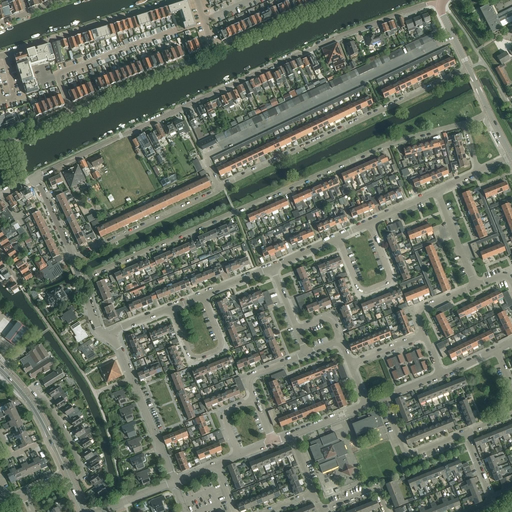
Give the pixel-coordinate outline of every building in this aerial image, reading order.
[(11,0),(7,2),(2,3),(2,5),(3,8),(9,6),(12,15),(14,14),(19,12),(16,1),(15,0),(11,0)] [(20,0),(15,0),(16,1),(19,12),(24,11),(23,10),(20,0)] [(287,0),(288,1),(292,10),(297,8),(294,0),(287,0)] [(188,1),(168,7),(171,14),(182,11),(186,23),(183,24),(185,29),(196,26),(188,1)] [(292,10),(288,1),(283,3),(283,4),(286,12),(292,10)] [(282,2),(277,4),(281,14),(286,12),(283,4),(283,3),(282,2)] [(488,5),(480,9),(488,25),(492,34),(503,28),(501,25),(511,19),(511,7),(505,11),(505,13),(497,17),(492,6),(489,7),(488,5)] [(9,6),(3,8),(5,18),(12,15),(9,6)] [(168,7),(163,9),(166,18),(171,16),(171,14),(168,7)] [(275,7),(270,9),(270,10),(274,18),(279,15),(275,7)] [(163,9),(158,10),(161,20),(166,18),(163,9)] [(158,10),(153,12),(156,21),(161,20),(158,10)] [(265,12),(261,14),(259,15),(263,23),(268,20),(274,18),(270,10),(268,11),(265,12)] [(153,12),(148,14),(151,23),(156,21),(153,12)] [(258,12),(253,14),(254,16),(258,25),(263,23),(259,15),(259,14),(258,12)] [(428,13),(420,17),(422,24),(423,25),(424,27),(427,26),(426,23),(430,21),(431,20),(428,13)] [(148,14),(142,16),(145,25),(146,27),(151,25),(151,23),(148,14)] [(142,16),(137,17),(140,28),(141,27),(140,26),(145,25),(142,16)] [(254,16),(248,19),(252,27),(258,25),(254,16)] [(137,17),(131,19),(134,29),(140,28),(137,17)] [(403,17),(398,19),(399,20),(402,28),(406,26),(403,17)] [(420,17),(413,19),(416,26),(419,25),(419,27),(423,25),(422,24),(420,17)] [(131,19),(126,21),(129,30),(133,29),(133,30),(134,29),(131,19)] [(248,19),(244,21),(247,30),(252,27),(248,19)] [(411,20),(405,22),(408,30),(409,32),(415,30),(414,27),(411,20)] [(126,21),(120,23),(123,32),(129,30),(126,21)] [(244,21),(239,23),(242,32),(247,30),(244,21)] [(394,21),(388,23),(390,29),(391,32),(390,33),(391,35),(394,34),(394,32),(397,31),(396,29),(394,21)] [(120,23),(114,24),(118,36),(124,34),(123,32),(120,23)] [(239,23),(234,25),(237,34),(242,32),(239,23)] [(387,24),(381,26),(384,33),(387,32),(389,37),(391,36),(391,35),(390,33),(391,32),(390,29),(389,29),(387,24)] [(113,25),(107,27),(111,38),(117,37),(113,25)] [(229,27),(229,28),(233,36),(237,34),(234,25),(229,28),(229,27)] [(107,27),(102,28),(105,38),(105,40),(111,38),(107,27)] [(102,28),(97,30),(100,39),(105,38),(102,28)] [(223,31),(220,32),(218,33),(221,41),(227,39),(233,36),(229,28),(227,29),(223,31)] [(97,30),(92,32),(95,41),(100,39),(97,30)] [(92,32),(86,33),(90,45),(96,43),(95,41),(92,32)] [(86,33),(81,35),(85,47),(90,45),(86,33)] [(374,34),(365,38),(369,47),(377,44),(378,47),(385,45),(382,36),(375,38),(374,34)] [(81,35),(76,37),(79,49),(85,47),(81,35)] [(76,37),(68,39),(72,52),(80,50),(79,49),(76,37)] [(66,39),(60,41),(63,48),(68,47),(66,39)] [(190,39),(184,42),(189,54),(195,52),(191,42),(190,39)] [(197,39),(191,42),(195,52),(201,50),(197,39)] [(60,41),(53,43),(58,64),(65,62),(60,41)] [(353,42),(346,45),(349,52),(348,52),(350,56),(357,53),(353,42)] [(337,43),(322,49),(328,65),(333,63),(336,71),(346,67),(343,60),(336,63),(336,62),(344,58),(337,43)] [(28,52),(15,56),(26,95),(39,91),(35,80),(33,80),(29,65),(48,59),(49,62),(55,60),(50,44),(27,51),(28,52)] [(180,46),(173,49),(178,59),(184,56),(180,46)] [(172,47),(167,49),(172,61),(178,59),(173,49),(172,47)] [(167,49),(161,51),(166,64),(172,61),(167,49)] [(159,52),(153,54),(158,67),(164,65),(159,52)] [(495,69),(505,87),(509,84),(506,77),(505,76),(505,75),(503,72),(502,70),(501,69),(501,68),(502,68),(505,66),(504,64),(511,60),(510,59),(506,52),(497,57),(498,58),(498,59),(501,63),(502,65),(502,66),(500,67),(500,66),(495,69)] [(153,54),(147,57),(152,69),(158,67),(153,54)] [(313,55),(308,57),(314,72),(322,68),(319,61),(316,62),(313,55)] [(147,57),(142,59),(147,71),(152,69),(147,57)] [(307,58),(302,60),(305,67),(309,77),(312,75),(308,66),(310,65),(307,58)] [(452,58),(446,60),(450,67),(455,65),(452,58)] [(300,59),(295,61),(298,68),(303,77),(305,76),(301,67),(303,66),(300,59)] [(446,60),(441,63),(444,70),(450,67),(446,60)] [(294,61),(289,63),(297,82),(300,80),(295,69),(297,68),(294,61)] [(140,62),(134,64),(138,74),(144,72),(140,62)] [(351,66),(347,67),(349,71),(356,68),(354,62),(350,64),(351,66)] [(441,63),(435,65),(439,73),(444,70),(441,63)] [(128,64),(122,67),(123,69),(128,79),(133,77),(129,67),(128,64)] [(134,64),(129,67),(133,77),(138,74),(134,64)] [(288,64),(283,66),(288,77),(293,75),(288,64)] [(435,65),(430,68),(433,75),(439,73),(435,65)] [(282,66),(277,69),(280,76),(281,76),(282,79),(283,82),(286,81),(285,78),(284,76),(286,75),(282,66)] [(430,68),(425,70),(428,78),(433,75),(430,68)] [(117,69),(112,71),(112,73),(116,83),(117,83),(122,81),(118,71),(117,69)] [(118,71),(122,81),(128,79),(123,69),(118,71)] [(425,70),(419,73),(423,80),(428,78),(425,70)] [(270,72),(265,75),(270,86),(271,89),(274,87),(271,80),(273,79),(270,72)] [(278,72),(273,74),(275,78),(276,81),(281,79),(278,72)] [(112,73),(106,75),(110,85),(116,83),(112,73)] [(419,73),(414,76),(417,83),(423,80),(419,73)] [(105,74),(100,76),(105,88),(111,86),(110,85),(106,75),(105,74)] [(264,75),(259,77),(259,78),(262,85),(264,89),(269,87),(264,75)] [(100,76),(94,78),(99,91),(105,88),(100,76)] [(414,76),(408,78),(412,85),(417,83),(414,76)] [(305,77),(303,78),(305,83),(306,85),(309,90),(311,89),(315,88),(315,87),(312,82),(311,83),(308,84),(307,82),(305,77)] [(254,79),(249,82),(252,89),(255,96),(258,95),(257,92),(259,91),(259,90),(258,87),(262,85),(259,78),(254,80),(254,79)] [(408,78),(403,81),(406,88),(412,85),(408,78)] [(396,81),(391,83),(392,86),(396,93),(401,91),(398,83),(396,81)] [(403,81),(398,83),(401,91),(406,88),(403,81)] [(248,82),(243,85),(247,94),(246,94),(248,99),(252,98),(249,93),(252,92),(248,82)] [(90,83),(85,85),(89,95),(95,93),(90,83)] [(85,85),(79,88),(84,98),(89,95),(85,85)] [(242,85),(237,88),(240,95),(242,100),(245,98),(244,95),(246,94),(245,92),(242,85)] [(392,86),(387,88),(390,96),(396,93),(392,86)] [(79,88),(74,90),(78,100),(84,98),(79,88)] [(381,91),(384,98),(390,96),(387,88),(381,91)] [(74,90),(69,93),(73,103),(78,100),(74,90)] [(236,90),(231,93),(234,99),(233,99),(234,102),(236,105),(236,104),(238,104),(235,98),(239,96),(236,90)] [(289,94),(291,99),(292,98),(297,96),(295,92),(294,91),(294,90),(289,93),(289,94)] [(229,93),(224,96),(230,107),(234,105),(232,100),(232,99),(229,93)] [(61,95),(55,97),(59,107),(65,105),(61,95)] [(224,96),(219,98),(224,110),(230,107),(224,96)] [(55,97),(50,99),(54,109),(59,107),(55,97)] [(369,97),(364,99),(367,107),(373,104),(369,97)] [(217,98),(210,101),(210,103),(213,108),(218,106),(219,107),(221,106),(217,98)] [(275,98),(269,101),(270,103),(272,107),(278,105),(276,100),(275,98)] [(44,99),(38,102),(42,114),(49,112),(45,101),(44,99)] [(50,99),(45,101),(49,112),(54,109),(50,99)] [(364,99),(358,102),(362,109),(367,107),(364,99)] [(38,102),(31,104),(36,116),(42,114),(38,102)] [(358,102),(353,104),(356,112),(362,109),(358,102)] [(207,105),(205,106),(211,119),(213,118),(212,115),(215,114),(214,111),(213,108),(210,103),(210,104),(209,103),(207,104),(207,105)] [(353,104),(347,107),(351,114),(356,112),(353,104)] [(199,108),(197,109),(202,119),(204,118),(203,116),(206,114),(203,106),(202,106),(199,107),(199,108)] [(347,107),(342,110),(345,117),(351,114),(347,107)] [(189,112),(187,113),(190,121),(189,121),(192,128),(196,126),(193,120),(196,118),(192,110),(192,111),(192,110),(189,111),(189,112)] [(342,110),(337,112),(340,119),(345,117),(342,110)] [(337,112),(331,115),(335,122),(340,119),(337,112)] [(2,115),(0,115),(0,130),(4,129),(5,130),(10,127),(10,126),(12,125),(14,124),(16,123),(17,122),(18,121),(17,118),(15,118),(14,118),(12,114),(6,117),(7,118),(5,119),(4,114),(2,115)] [(331,115),(326,117),(329,125),(335,122),(331,115)] [(326,117),(320,120),(324,127),(329,125),(326,117)] [(181,120),(174,123),(180,136),(179,134),(185,132),(186,134),(190,132),(185,121),(182,123),(181,120)] [(320,120),(315,123),(318,130),(324,127),(320,120)] [(173,122),(164,126),(168,135),(177,131),(173,122)] [(315,123),(309,125),(313,132),(318,130),(315,123)] [(156,130),(153,132),(155,135),(158,141),(166,137),(159,124),(154,127),(156,130)] [(309,125),(304,128),(307,135),(313,132),(309,125)] [(304,128),(298,130),(302,138),(307,135),(304,128)] [(298,130),(293,133),(297,140),(302,138),(298,130)] [(154,133),(148,136),(148,137),(156,152),(162,149),(161,147),(154,134),(154,133)] [(293,133),(288,135),(291,143),(297,140),(293,133)] [(139,138),(137,139),(147,158),(148,159),(156,155),(147,139),(144,134),(140,136),(139,136),(139,138)] [(447,138),(444,139),(446,145),(448,145),(454,143),(461,141),(461,139),(462,138),(461,134),(460,134),(456,135),(456,136),(452,137),(453,140),(448,142),(447,138)] [(288,135),(282,138),(286,145),(291,143),(288,135)] [(282,138),(277,141),(280,148),(286,145),(282,138)] [(136,139),(131,142),(135,149),(136,151),(135,151),(137,155),(141,153),(138,148),(140,146),(136,139)] [(211,140),(204,143),(206,149),(213,145),(211,140)] [(438,140),(433,142),(434,148),(436,155),(438,154),(437,151),(442,150),(443,153),(446,152),(443,141),(439,142),(438,140)] [(277,141),(271,143),(275,150),(280,148),(277,141)] [(461,141),(454,143),(455,149),(463,147),(461,141)] [(271,143),(266,146),(269,153),(275,150),(271,143)] [(427,143),(421,145),(423,151),(424,158),(427,157),(426,154),(429,153),(428,150),(427,143)] [(266,146),(260,148),(264,156),(269,153),(266,146)] [(456,153),(454,153),(455,156),(457,155),(464,154),(463,147),(455,149),(456,153)] [(260,148),(255,151),(258,158),(264,156),(260,148)] [(409,148),(403,149),(405,156),(406,159),(410,158),(411,161),(413,161),(412,157),(411,154),(409,148)] [(255,151),(250,154),(253,161),(258,158),(255,151)] [(250,154),(244,156),(248,163),(253,161),(250,154)] [(90,161),(87,162),(92,174),(95,180),(101,177),(97,171),(95,167),(104,163),(102,159),(100,155),(90,160),(90,161)] [(385,155),(380,158),(383,166),(385,170),(387,169),(386,167),(385,163),(388,162),(385,155)] [(244,156),(239,159),(242,166),(248,163),(244,156)] [(380,158),(374,160),(377,167),(378,169),(380,174),(382,174),(380,167),(383,166),(380,158)] [(239,159),(233,161),(237,169),(242,166),(239,159)] [(84,160),(79,163),(86,177),(88,176),(85,170),(84,170),(84,169),(88,167),(84,160)] [(374,160),(369,163),(372,169),(373,171),(372,171),(374,175),(377,174),(375,171),(374,168),(377,167),(374,160)] [(453,163),(450,164),(451,164),(452,170),(455,169),(454,166),(456,166),(456,165),(459,165),(460,168),(468,166),(466,160),(459,162),(453,163)] [(223,166),(222,166),(226,174),(231,171),(228,164),(227,161),(224,162),(226,165),(223,166)] [(228,164),(231,171),(237,169),(233,161),(228,164)] [(220,167),(217,169),(220,176),(226,174),(222,166),(223,166),(221,163),(219,164),(220,167)] [(369,163),(363,165),(366,172),(367,174),(369,177),(371,176),(369,173),(372,171),(373,171),(372,169),(369,163)] [(434,170),(435,172),(437,179),(443,177),(440,170),(439,167),(438,164),(436,165),(437,168),(437,169),(434,170)] [(363,165),(358,167),(361,174),(364,181),(366,180),(364,175),(367,174),(366,172),(363,165)] [(78,166),(71,170),(78,184),(85,181),(84,178),(78,166)] [(432,170),(428,172),(429,174),(432,181),(437,179),(435,172),(434,170),(432,166),(431,167),(430,167),(432,170)] [(354,169),(352,170),(355,176),(356,179),(359,185),(361,184),(358,178),(359,178),(358,175),(361,174),(358,167),(357,168),(357,167),(354,168),(354,169)] [(423,173),(422,174),(424,177),(426,183),(432,181),(429,174),(428,172),(427,168),(425,169),(426,172),(423,173)] [(440,170),(443,177),(449,174),(446,168),(440,170)] [(71,170),(64,173),(67,181),(69,186),(71,188),(78,184),(71,170)] [(352,170),(347,172),(350,179),(350,181),(352,184),(354,184),(353,181),(352,178),(355,176),(352,170)] [(421,178),(418,179),(421,186),(426,183),(424,177),(422,174),(423,173),(421,171),(419,172),(421,178)] [(347,172),(341,175),(344,181),(345,184),(343,186),(344,188),(346,194),(349,193),(347,187),(349,186),(347,182),(350,181),(350,179),(347,172)] [(176,174),(168,178),(171,184),(176,181),(176,182),(179,180),(176,174)] [(60,175),(54,177),(58,185),(63,182),(60,175)] [(124,215),(96,228),(99,235),(100,235),(101,237),(132,223),(168,206),(211,186),(210,184),(211,183),(208,176),(164,197),(124,216),(124,215)] [(54,177),(49,180),(52,187),(58,185),(54,177)] [(333,180),(330,181),(333,187),(334,189),(337,195),(339,194),(337,189),(337,188),(340,187),(339,185),(337,181),(338,181),(338,180),(337,177),(336,177),(333,179),(333,180)] [(162,181),(161,182),(164,188),(171,184),(168,178),(167,179),(166,178),(165,178),(164,178),(163,179),(162,180),(162,181)] [(418,179),(412,181),(415,188),(421,186),(418,179)] [(330,181),(325,183),(328,190),(328,191),(333,200),(335,199),(331,191),(334,189),(333,187),(330,181)] [(505,182),(500,185),(503,192),(508,190),(505,182)] [(325,183),(319,186),(322,192),(325,198),(327,197),(325,193),(328,191),(328,190),(325,183)] [(386,192),(382,194),(383,196),(386,203),(391,200),(389,194),(385,184),(383,185),(385,188),(386,192)] [(394,185),(392,185),(393,189),(394,192),(397,198),(403,196),(400,189),(399,186),(395,188),(394,185)] [(500,185),(494,187),(497,194),(503,192),(500,185)] [(319,186),(314,188),(317,195),(318,197),(320,196),(319,194),(322,192),(319,186)] [(28,187),(19,191),(22,195),(22,196),(23,196),(24,195),(25,197),(31,194),(28,187)] [(379,195),(374,197),(377,205),(380,204),(380,205),(386,203),(383,196),(382,194),(382,193),(381,190),(380,187),(377,188),(379,195)] [(494,187),(489,189),(492,197),(497,194),(494,187)] [(314,188),(308,190),(311,197),(314,203),(317,202),(315,198),(318,197),(317,195),(314,188)] [(489,189),(483,191),(486,199),(487,201),(492,198),(492,197),(489,189)] [(308,190),(303,193),(306,199),(311,197),(308,190)] [(18,191),(13,194),(17,202),(21,200),(21,201),(23,201),(24,203),(25,202),(25,203),(27,202),(25,197),(24,195),(23,196),(22,196),(21,196),(18,191)] [(389,194),(391,200),(397,198),(394,192),(389,194)] [(469,192),(462,195),(464,200),(472,197),(469,192)] [(63,193),(57,197),(59,202),(66,199),(63,193)] [(303,193),(297,195),(300,202),(301,202),(302,205),(304,209),(306,208),(303,201),(306,199),(303,193)] [(11,195),(6,198),(12,208),(17,205),(11,195)] [(297,195),(292,198),(295,204),(296,208),(302,205),(301,202),(300,202),(297,195)] [(361,206),(364,213),(369,211),(366,204),(367,204),(366,201),(364,196),(361,197),(364,205),(361,206)] [(369,200),(366,201),(367,204),(366,204),(369,211),(375,208),(374,206),(377,205),(374,197),(371,198),(370,196),(367,197),(369,200)] [(472,197),(464,200),(466,206),(474,203),(472,197)] [(66,199),(59,202),(62,208),(69,204),(66,199)] [(286,199),(280,201),(283,208),(289,205),(286,199)] [(356,209),(355,209),(358,215),(364,213),(361,206),(359,200),(356,201),(359,207),(356,209)] [(2,201),(0,202),(0,208),(2,213),(7,220),(8,220),(12,227),(13,226),(17,224),(9,211),(8,211),(7,209),(2,201)] [(280,201),(275,204),(278,210),(283,208),(280,201)] [(352,207),(348,208),(350,211),(352,217),(358,215),(355,209),(356,209),(353,203),(351,203),(352,207)] [(474,203),(466,206),(469,211),(476,208),(474,203)] [(69,204),(62,208),(64,213),(71,210),(69,204)] [(275,204),(269,206),(272,213),(278,210),(275,204)] [(509,204),(501,207),(504,212),(511,209),(509,204)] [(269,206),(264,209),(267,215),(272,213),(269,206)] [(339,216),(339,217),(342,223),(347,221),(345,214),(342,208),(340,209),(342,215),(339,216)] [(476,208),(469,211),(471,217),(478,214),(476,208)] [(264,209),(258,211),(261,218),(262,220),(264,224),(266,223),(265,219),(264,219),(263,217),(267,215),(264,209)] [(71,210),(64,213),(67,219),(74,215),(71,210)] [(312,213),(309,214),(311,220),(314,219),(312,214),(318,212),(317,210),(311,212),(312,213)] [(39,211),(32,215),(35,220),(42,217),(39,211)] [(258,211),(253,214),(256,220),(261,218),(258,211)] [(337,217),(333,219),(336,226),(342,223),(339,217),(339,216),(338,214),(337,211),(334,212),(336,215),(337,217)] [(95,213),(86,217),(89,223),(98,218),(95,213)] [(74,215),(67,219),(70,224),(76,221),(77,220),(76,218),(77,217),(76,214),(74,215)] [(253,214),(247,216),(250,223),(256,220),(253,214)] [(478,214),(471,217),(473,222),(480,220),(478,214)] [(322,221),(321,221),(325,230),(330,228),(328,221),(326,215),(323,216),(325,219),(324,219),(322,221)] [(35,220),(34,221),(35,224),(37,223),(38,226),(45,222),(42,217),(35,220)] [(319,221),(315,223),(316,226),(319,232),(325,230),(321,221),(322,221),(320,217),(318,218),(319,221)] [(328,221),(330,228),(336,226),(333,219),(328,221)] [(480,220),(473,222),(475,228),(483,225),(485,224),(484,221),(482,222),(480,220)] [(76,221),(70,224),(72,230),(79,226),(76,221)] [(45,222),(38,226),(40,231),(47,228),(46,225),(46,224),(46,223),(45,222)] [(231,223),(226,225),(229,233),(229,234),(235,231),(239,230),(236,224),(232,225),(231,223)] [(306,232),(309,238),(314,236),(312,229),(309,223),(307,224),(308,227),(309,230),(306,232)] [(429,224),(424,226),(427,234),(433,231),(432,231),(431,228),(430,224),(429,224)] [(226,225),(220,228),(223,235),(224,237),(230,235),(229,234),(229,233),(226,225)] [(483,225),(475,228),(477,234),(485,231),(483,225)] [(1,230),(0,230),(0,237),(4,235),(6,234),(8,234),(11,232),(16,229),(13,226),(12,227),(11,227),(9,228),(6,230),(4,227),(1,229),(1,230)] [(79,226),(72,230),(75,235),(82,232),(79,226)] [(300,234),(303,240),(309,238),(306,232),(303,226),(301,226),(302,228),(303,233),(300,234)] [(424,226),(418,228),(421,236),(423,239),(425,238),(424,235),(427,234),(424,226)] [(20,227),(16,230),(20,235),(25,232),(22,227),(20,227)] [(47,228),(40,231),(43,237),(50,233),(47,228)] [(220,228),(214,230),(218,238),(218,239),(224,237),(223,235),(220,228)] [(418,228),(413,231),(416,238),(421,236),(418,228)] [(214,230),(209,233),(212,240),(218,238),(214,230)] [(294,233),(295,236),(297,243),(303,240),(300,234),(299,231),(297,232),(294,233)] [(413,231),(407,233),(410,240),(416,238),(413,231)] [(485,231),(477,234),(480,239),(487,236),(485,231)] [(6,237),(0,240),(0,243),(2,246),(9,242),(7,239),(9,237),(12,234),(11,232),(8,234),(5,236),(6,237)] [(82,232),(75,235),(77,241),(84,237),(82,232)] [(390,234),(385,236),(386,240),(387,240),(388,242),(395,239),(399,238),(398,237),(402,236),(406,234),(405,232),(396,236),(395,233),(390,235),(390,234)] [(44,239),(40,241),(41,244),(45,242),(52,239),(50,233),(43,237),(44,239)] [(209,233),(203,235),(207,242),(212,240),(209,233)] [(198,239),(195,240),(196,242),(199,247),(202,246),(202,248),(205,247),(204,244),(207,242),(203,235),(198,238),(198,239)] [(87,243),(85,240),(88,239),(87,236),(84,237),(77,241),(80,246),(87,243)] [(295,236),(289,238),(292,245),(297,243),(295,236)] [(10,243),(3,247),(6,252),(13,248),(11,245),(13,244),(12,243),(16,240),(15,238),(9,242),(10,243)] [(273,246),(275,253),(281,251),(278,244),(279,244),(278,241),(276,238),(273,239),(275,243),(276,245),(273,246)] [(52,239),(45,242),(48,248),(55,244),(52,239)] [(395,239),(388,242),(390,248),(397,245),(395,239)] [(267,249),(270,255),(275,253),(273,246),(270,240),(268,241),(270,244),(269,244),(271,247),(267,249)] [(193,241),(187,244),(190,251),(192,253),(197,251),(196,249),(199,248),(199,247),(196,242),(193,243),(193,241)] [(279,244),(278,244),(281,251),(287,248),(284,242),(279,244)] [(265,250),(261,251),(264,258),(270,255),(267,249),(265,243),(263,243),(265,250)] [(13,249),(7,253),(10,258),(17,254),(23,250),(19,244),(13,247),(13,249)] [(55,244),(48,248),(50,253),(57,250),(55,244)] [(187,244),(182,246),(185,254),(190,251),(187,244)] [(390,248),(389,248),(391,251),(392,250),(393,253),(399,250),(401,249),(399,244),(397,245),(390,248)] [(502,244),(497,246),(500,253),(505,251),(502,244)] [(433,245),(425,248),(428,254),(435,251),(433,245)] [(182,246),(176,249),(179,256),(182,255),(183,256),(185,255),(185,254),(182,246)] [(497,246),(491,248),(494,256),(500,253),(497,246)] [(491,248),(485,250),(488,258),(494,256),(491,248)] [(176,249),(170,251),(174,259),(174,258),(179,256),(176,249)] [(17,254),(11,259),(14,264),(21,259),(19,256),(20,256),(19,254),(24,252),(23,250),(17,254)] [(57,250),(50,253),(53,259),(54,258),(52,260),(55,265),(57,264),(62,261),(60,255),(57,250)] [(399,250),(393,253),(395,259),(402,256),(399,250)] [(485,250),(480,253),(481,256),(483,260),(488,258),(485,250)] [(170,251),(165,254),(168,261),(171,260),(172,262),(175,260),(174,258),(174,259),(170,251)] [(435,251),(428,254),(430,260),(437,257),(435,251)] [(165,254),(159,256),(163,263),(168,261),(165,254)] [(154,260),(152,261),(154,267),(157,266),(160,265),(162,264),(163,263),(159,256),(154,259),(154,260)] [(402,256),(395,259),(397,264),(405,261),(404,258),(403,259),(402,256)] [(247,257),(241,260),(244,267),(250,265),(247,257)] [(340,257),(335,260),(338,269),(340,268),(340,266),(343,264),(340,257)] [(437,257),(430,260),(432,265),(439,262),(437,257)] [(41,258),(35,262),(37,265),(40,271),(47,267),(47,266),(47,265),(47,264),(46,265),(41,258)] [(234,259),(229,261),(230,264),(233,271),(239,269),(236,262),(234,259)] [(22,260),(15,264),(18,269),(25,265),(22,260)] [(46,271),(42,274),(46,281),(50,278),(51,280),(55,278),(63,273),(60,267),(59,267),(58,266),(57,266),(56,266),(55,267),(54,266),(55,265),(52,260),(49,262),(47,263),(49,267),(45,269),(45,270),(46,271)] [(148,260),(142,262),(145,269),(146,272),(152,269),(153,272),(156,271),(154,267),(152,261),(149,262),(148,260)] [(241,260),(236,262),(239,269),(244,267),(241,260)] [(335,260),(329,262),(332,269),(332,271),(338,269),(335,260)] [(405,261),(397,264),(399,270),(406,267),(408,266),(409,266),(408,264),(407,263),(406,264),(405,261)] [(142,262),(136,265),(140,272),(141,275),(144,274),(143,271),(145,269),(142,262)] [(329,262),(324,264),(326,271),(327,273),(332,271),(332,269),(329,262)] [(439,262),(432,265),(434,271),(442,268),(439,262)] [(216,265),(211,267),(212,270),(215,277),(216,277),(216,278),(218,277),(218,276),(221,275),(220,273),(223,272),(221,266),(219,263),(215,264),(216,265)] [(25,266),(19,270),(22,275),(29,271),(27,268),(29,267),(27,264),(25,265),(25,266)] [(221,266),(223,272),(226,271),(227,274),(233,271),(230,264),(224,266),(224,265),(221,266)] [(324,264),(318,266),(322,278),(325,277),(324,274),(327,273),(326,271),(324,264)] [(136,265),(131,267),(134,274),(140,272),(136,265)] [(406,267),(399,270),(401,275),(408,273),(410,272),(408,266),(406,267)] [(131,267),(125,270),(129,277),(130,279),(133,278),(132,276),(134,274),(131,267)] [(303,267),(297,270),(299,276),(306,273),(303,267)] [(442,268),(434,271),(436,276),(444,273),(442,268)] [(122,271),(120,272),(123,279),(124,281),(125,283),(127,282),(127,281),(126,278),(129,277),(125,270),(125,269),(124,269),(122,270),(122,271)] [(212,270),(207,272),(210,279),(215,277),(212,270)] [(7,271),(2,274),(6,279),(10,276),(11,276),(7,271)] [(30,272),(23,276),(26,281),(33,277),(30,272)] [(120,272),(114,274),(117,282),(118,284),(124,281),(123,279),(120,272)] [(207,272),(201,274),(204,281),(210,279),(207,272)] [(306,273),(299,276),(301,281),(308,279),(306,273)] [(408,273),(401,275),(404,281),(410,278),(408,273)] [(444,273),(436,276),(439,282),(446,279),(444,273)] [(195,274),(186,278),(187,280),(189,286),(192,285),(193,286),(198,284),(195,276),(195,274)] [(195,276),(198,284),(204,281),(201,274),(195,276)] [(184,281),(178,283),(181,291),(187,288),(186,287),(189,286),(187,280),(186,278),(186,277),(183,278),(184,281)] [(9,279),(6,280),(7,282),(10,281),(12,284),(9,286),(13,292),(18,288),(15,283),(12,278),(9,280),(9,279)] [(308,279),(301,281),(303,287),(310,284),(313,283),(312,280),(309,281),(308,279)] [(335,282),(334,283),(336,288),(339,287),(346,285),(344,279),(335,282)] [(446,279),(439,282),(441,287),(448,284),(446,279)] [(105,280),(97,283),(98,287),(99,287),(100,289),(107,286),(108,287),(111,286),(110,283),(110,282),(106,284),(105,280)] [(178,281),(172,284),(173,285),(176,293),(181,291),(178,283),(178,281)] [(310,284),(303,287),(306,292),(312,290),(310,284)] [(448,284),(441,287),(443,293),(450,290),(448,284)] [(173,285),(167,288),(170,295),(176,293),(173,285)] [(336,288),(335,288),(336,290),(337,291),(338,294),(341,293),(348,290),(348,289),(349,289),(348,286),(347,287),(346,285),(339,287),(336,288)] [(107,286),(100,289),(101,291),(100,291),(102,296),(110,292),(108,287),(107,286)] [(426,286),(421,288),(424,295),(429,293),(426,286)] [(50,298),(47,300),(52,307),(55,305),(56,306),(65,300),(66,303),(72,299),(70,297),(68,294),(65,296),(63,293),(61,288),(49,296),(50,298)] [(167,288),(161,290),(164,297),(170,295),(167,288)] [(421,288),(415,290),(418,298),(424,295),(421,288)] [(400,289),(394,292),(397,298),(399,302),(401,301),(400,300),(404,299),(403,296),(400,289)] [(156,292),(153,294),(155,299),(158,298),(159,300),(164,297),(161,290),(156,292)] [(348,290),(341,293),(344,298),(350,296),(348,290)] [(415,290),(410,292),(413,300),(418,298),(415,290)] [(261,291),(255,293),(258,300),(264,298),(263,295),(262,293),(261,291)] [(500,291),(494,293),(498,301),(504,298),(500,291)] [(110,292),(102,296),(104,302),(110,299),(112,298),(110,292)] [(394,292),(389,294),(391,300),(397,298),(394,292)] [(410,292),(404,295),(407,302),(413,300),(410,292)] [(255,293),(250,296),(253,302),(253,305),(254,305),(259,303),(258,300),(255,293)] [(494,293),(489,296),(493,303),(498,301),(494,293)] [(151,296),(145,298),(148,306),(151,304),(151,305),(153,304),(154,304),(153,303),(154,303),(153,300),(155,299),(153,294),(150,295),(151,296)] [(389,294),(383,296),(386,303),(387,305),(392,302),(391,300),(389,294)] [(219,301),(216,303),(218,307),(219,307),(220,309),(226,306),(226,307),(230,305),(234,304),(234,303),(238,302),(237,300),(235,296),(235,295),(232,297),(234,301),(233,301),(230,302),(228,302),(227,298),(221,300),(221,302),(220,302),(219,301)] [(380,297),(378,298),(380,305),(381,306),(381,307),(387,305),(386,303),(383,296),(383,295),(380,296),(380,297)] [(250,296),(244,298),(248,307),(253,305),(253,302),(250,296)] [(344,298),(342,299),(343,301),(345,301),(346,304),(353,301),(350,296),(344,298)] [(489,296),(484,299),(487,306),(493,303),(489,296)] [(128,297),(125,298),(128,305),(128,306),(131,312),(137,310),(134,303),(133,300),(129,302),(128,297)] [(141,297),(139,298),(139,300),(142,308),(148,306),(145,298),(142,299),(141,297)] [(244,298),(239,300),(242,309),(248,307),(244,298)] [(329,298),(323,300),(325,307),(331,304),(329,298)] [(375,300),(372,301),(375,307),(376,310),(377,309),(378,308),(378,307),(381,306),(380,305),(378,298),(377,298),(374,299),(375,300)] [(110,299),(104,302),(106,308),(105,308),(106,313),(107,312),(108,314),(115,311),(112,303),(115,302),(114,300),(111,301),(110,299)] [(484,299),(478,301),(482,309),(487,306),(484,299)] [(134,303),(137,310),(142,308),(139,300),(134,303)] [(323,300),(317,302),(320,309),(321,310),(325,308),(325,307),(323,300)] [(372,301),(366,303),(369,309),(375,307),(372,301)] [(478,301),(473,304),(477,311),(482,309),(478,301)] [(317,302),(312,304),(314,311),(320,309),(317,302)] [(366,303),(361,305),(363,312),(369,309),(366,303)] [(312,304),(306,307),(307,309),(309,313),(314,311),(312,304)] [(473,304),(468,307),(471,314),(477,311),(473,304)] [(64,317),(61,318),(64,322),(66,321),(69,324),(78,319),(73,312),(75,310),(74,308),(72,305),(67,309),(69,311),(63,315),(64,317)] [(346,305),(340,308),(342,314),(349,311),(346,305)] [(226,306),(220,309),(222,315),(228,312),(226,307),(226,306)] [(115,311),(108,314),(109,316),(108,317),(109,320),(109,321),(113,319),(114,320),(113,320),(119,318),(119,317),(118,316),(120,312),(127,310),(125,307),(115,311)] [(468,307),(462,309),(466,316),(471,314),(468,307)] [(462,309),(457,312),(460,319),(466,316),(462,309)] [(228,312),(222,315),(224,320),(231,318),(233,316),(231,311),(228,312)] [(349,311),(342,314),(344,319),(351,317),(349,311)] [(396,314),(392,315),(393,318),(397,316),(399,319),(406,316),(403,311),(396,314)] [(264,312),(255,316),(256,318),(258,317),(260,320),(266,318),(264,312)] [(504,312),(497,315),(500,321),(507,317),(505,312),(504,312)] [(439,315),(436,317),(438,322),(445,319),(443,313),(442,313),(439,315)] [(224,321),(223,321),(224,324),(225,324),(226,326),(235,322),(239,321),(238,319),(237,318),(234,319),(233,316),(231,318),(224,320),(224,321)] [(406,316),(399,319),(401,325),(408,322),(406,316)] [(351,317),(344,319),(346,325),(353,322),(351,317)] [(507,317),(500,321),(503,326),(510,322),(507,317)] [(266,318),(260,320),(262,326),(269,323),(266,318)] [(445,319),(438,322),(441,328),(448,324),(445,319)] [(16,324),(5,338),(13,344),(15,346),(28,329),(18,322),(16,324)] [(235,322),(226,326),(228,331),(235,329),(235,328),(240,326),(240,325),(238,324),(236,325),(235,322)] [(353,322),(346,325),(349,331),(355,328),(360,326),(359,324),(354,325),(353,322)] [(408,322),(401,325),(403,330),(410,327),(408,322)] [(511,326),(510,322),(503,326),(505,331),(511,327),(511,326)] [(79,323),(71,328),(77,336),(75,337),(79,343),(79,342),(81,345),(83,344),(81,341),(88,337),(84,331),(84,332),(80,326),(81,326),(79,323)] [(262,326),(260,327),(262,332),(264,332),(271,329),(271,328),(272,328),(270,325),(269,323),(262,326)] [(448,324),(441,328),(444,333),(451,329),(448,324)] [(172,325),(166,327),(169,334),(170,337),(172,336),(172,335),(175,333),(174,332),(172,325)] [(166,327),(160,329),(163,336),(169,334),(166,327)] [(387,327),(382,329),(383,332),(385,339),(391,336),(388,330),(387,327)] [(403,330),(400,332),(401,334),(402,334),(404,333),(405,336),(414,333),(413,332),(412,329),(411,329),(410,327),(403,330)] [(160,329),(155,332),(157,338),(158,338),(158,340),(159,341),(164,339),(163,336),(160,329)] [(235,329),(228,331),(231,337),(237,334),(235,329)] [(271,329),(264,332),(266,337),(273,334),(271,329)] [(451,329),(444,333),(446,338),(454,335),(451,329)] [(130,335),(126,337),(128,340),(128,341),(129,340),(130,343),(137,340),(139,339),(148,336),(146,330),(143,331),(144,333),(144,334),(136,338),(134,335),(131,336),(131,335),(130,335)] [(491,331),(485,334),(489,341),(494,338),(491,331)] [(155,332),(149,334),(152,341),(153,342),(158,340),(158,338),(157,338),(155,332)] [(383,332),(377,334),(380,341),(385,339),(383,332)] [(237,334),(231,337),(233,343),(239,340),(237,334)] [(266,337),(263,338),(264,341),(267,340),(268,343),(275,340),(273,334),(266,337)] [(360,338),(359,339),(363,348),(369,345),(365,336),(365,334),(362,335),(363,337),(360,338)] [(365,336),(369,345),(374,343),(371,336),(372,336),(371,334),(365,336)] [(372,336),(371,336),(374,343),(380,341),(377,334),(372,336)] [(485,334),(480,336),(483,343),(489,341),(485,334)] [(480,336),(475,339),(478,346),(483,343),(480,336)] [(355,343),(358,350),(363,348),(359,339),(360,338),(359,337),(357,338),(358,342),(355,343)] [(239,340),(233,343),(235,348),(247,344),(246,342),(245,341),(243,342),(242,339),(239,340)] [(475,339),(469,342),(473,349),(478,346),(475,339)] [(82,345),(78,348),(80,352),(82,351),(84,354),(85,354),(89,360),(96,356),(90,346),(93,344),(91,340),(82,345)] [(137,340),(130,343),(132,348),(139,346),(137,340)] [(275,340),(268,343),(271,348),(277,346),(275,340)] [(352,342),(348,344),(349,345),(352,352),(358,350),(355,343),(353,340),(351,341),(352,342)] [(469,342),(464,344),(467,351),(473,349),(469,342)] [(26,357),(20,360),(24,366),(23,367),(24,369),(24,370),(26,374),(28,373),(32,379),(42,373),(42,374),(45,372),(45,373),(50,370),(49,369),(54,366),(52,363),(53,362),(50,358),(49,359),(47,358),(49,356),(41,344),(39,346),(39,345),(34,348),(35,349),(33,351),(33,350),(29,353),(30,355),(26,357)] [(464,344),(459,347),(462,354),(467,351),(464,344)] [(139,346),(132,348),(134,354),(143,350),(142,348),(140,349),(139,346)] [(175,346),(166,350),(168,356),(177,352),(175,346)] [(277,346),(271,348),(273,354),(280,351),(277,346)] [(451,351),(448,352),(451,359),(457,357),(453,350),(452,347),(450,349),(451,351)] [(459,347),(453,350),(457,357),(462,354),(459,347)] [(416,351),(413,352),(417,362),(419,361),(418,359),(419,359),(423,357),(420,349),(416,351)] [(143,350),(134,354),(137,360),(146,356),(144,350),(143,350)] [(273,354),(268,356),(269,358),(274,356),(275,359),(282,357),(280,351),(273,354)] [(177,352),(168,356),(170,361),(179,357),(177,352)] [(409,353),(406,355),(409,363),(413,362),(413,361),(414,361),(414,363),(417,362),(413,352),(409,354),(409,353)] [(252,353),(246,356),(247,358),(249,365),(255,363),(252,356),(253,356),(252,353)] [(253,356),(252,356),(255,363),(261,361),(258,354),(253,356)] [(397,356),(394,358),(398,367),(400,366),(400,365),(401,364),(404,363),(401,355),(397,356)] [(179,357),(170,361),(172,367),(173,366),(175,366),(181,363),(179,357)] [(231,357),(226,359),(228,366),(228,365),(229,366),(231,365),(234,363),(231,357)] [(247,358),(241,361),(244,367),(249,365),(247,358)] [(391,359),(387,360),(390,368),(394,367),(395,366),(396,368),(398,367),(394,358),(391,359)] [(226,359),(220,361),(223,368),(228,366),(226,359)] [(115,361),(100,368),(107,383),(110,382),(122,376),(115,361)] [(220,361),(214,363),(217,370),(223,368),(220,361)] [(241,361),(235,363),(238,370),(239,369),(244,367),(241,361)] [(419,361),(417,362),(421,372),(424,371),(428,369),(424,361),(421,363),(420,363),(419,361)] [(159,362),(153,364),(157,374),(162,372),(159,363),(159,362)] [(335,362),(329,364),(332,371),(335,379),(336,383),(339,382),(334,370),(337,369),(336,366),(335,362)] [(414,365),(410,367),(414,375),(417,373),(421,372),(417,362),(414,363),(415,365),(414,365)] [(181,363),(175,366),(177,371),(184,369),(181,363)] [(214,363),(209,365),(212,372),(217,370),(214,363)] [(152,369),(149,370),(151,376),(157,374),(153,364),(150,365),(151,366),(152,369)] [(329,364),(323,367),(326,373),(329,380),(332,379),(329,372),(332,371),(329,364)] [(209,365),(203,368),(206,374),(208,379),(210,378),(209,373),(212,372),(209,365)] [(400,366),(398,367),(402,377),(405,376),(409,375),(406,366),(402,368),(401,368),(400,366)] [(147,367),(142,369),(143,371),(143,372),(146,379),(151,376),(149,370),(147,367)] [(323,367),(318,369),(321,376),(322,379),(324,384),(326,383),(323,375),(326,373),(323,367)] [(395,371),(392,372),(395,380),(399,379),(402,377),(398,367),(396,368),(397,370),(395,371)] [(203,368),(198,370),(202,380),(202,381),(205,380),(203,376),(206,374),(203,368)] [(60,369),(42,380),(45,385),(44,385),(46,388),(64,376),(60,369)] [(318,369),(312,371),(315,378),(316,381),(322,379),(321,376),(318,369)] [(192,372),(196,382),(202,380),(198,370),(192,372)] [(138,374),(137,374),(140,381),(146,379),(143,372),(143,371),(140,372),(141,373),(138,374)] [(312,371),(307,373),(309,380),(310,380),(311,385),(312,385),(314,384),(312,379),(315,378),(312,371)] [(178,373),(171,376),(173,381),(180,379),(180,378),(181,378),(179,372),(178,373)] [(307,373),(301,375),(304,382),(309,380),(307,373)] [(301,375),(296,378),(298,385),(300,387),(305,385),(304,382),(301,375)] [(180,379),(173,381),(175,387),(182,384),(185,383),(182,378),(181,378),(180,378),(180,379)] [(290,380),(293,387),(294,389),(296,388),(295,386),(298,385),(296,378),(290,380)] [(463,378),(458,380),(461,388),(466,385),(463,378)] [(273,382),(269,383),(271,389),(279,386),(282,385),(281,382),(278,383),(277,380),(276,381),(273,382)] [(458,380),(452,383),(455,390),(461,388),(458,380)] [(452,383),(446,385),(449,392),(455,390),(452,383)] [(182,384),(175,387),(177,392),(184,390),(182,384)] [(338,384),(331,387),(333,393),(340,390),(338,384)] [(237,385),(231,387),(232,390),(235,397),(240,395),(240,393),(239,391),(238,388),(237,385)] [(446,385),(440,387),(443,395),(449,392),(446,385)] [(55,386),(48,391),(52,397),(53,397),(54,399),(64,393),(62,388),(60,387),(57,389),(55,386)] [(279,386),(271,389),(274,394),(281,391),(279,386)] [(227,387),(225,388),(226,392),(229,399),(235,397),(232,390),(229,391),(228,388),(228,389),(227,387)] [(440,387),(434,390),(437,397),(443,395),(440,387)] [(117,392),(111,395),(112,399),(115,398),(116,400),(118,400),(120,405),(127,402),(124,393),(127,392),(126,389),(117,392)] [(184,390),(177,392),(180,398),(187,395),(186,395),(190,394),(188,391),(185,393),(184,390)] [(340,390),(333,393),(335,398),(343,395),(340,390)] [(434,390),(429,392),(432,399),(437,397),(434,390)] [(281,391),(274,394),(276,400),(283,397),(281,391)] [(226,392),(221,395),(223,401),(229,399),(226,392)] [(429,392),(423,394),(426,402),(432,399),(429,392)] [(64,393),(54,399),(56,402),(55,402),(59,408),(66,404),(63,399),(67,397),(64,393)] [(217,394),(214,395),(215,397),(218,404),(223,401),(221,395),(218,396),(218,395),(217,394)] [(423,394),(417,397),(420,404),(426,402),(423,394)] [(187,395),(180,398),(182,404),(189,401),(187,395)] [(343,395),(335,398),(337,404),(345,401),(343,395)] [(215,397),(209,399),(212,406),(218,404),(215,397)] [(283,397),(276,400),(278,406),(286,403),(283,397)] [(403,397),(395,400),(397,406),(405,403),(403,397)] [(209,399),(204,401),(206,408),(212,406),(209,399)] [(467,400),(459,403),(462,409),(469,406),(467,400)] [(189,401),(182,404),(184,409),(191,406),(192,406),(191,403),(190,403),(189,401)] [(345,401),(337,404),(339,409),(340,409),(347,406),(345,401)] [(6,409),(0,412),(0,415),(16,408),(13,402),(5,406),(6,409)] [(323,402),(317,404),(320,411),(326,409),(323,402)] [(405,403),(397,406),(400,412),(407,409),(405,403)] [(317,404),(312,406),(315,414),(320,411),(317,404)] [(71,405),(63,410),(67,416),(68,415),(70,418),(80,411),(77,407),(73,409),(71,405)] [(123,409),(120,410),(121,413),(122,417),(125,416),(127,421),(134,419),(130,409),(134,408),(133,405),(123,409)] [(191,406),(184,409),(186,415),(193,412),(196,411),(193,405),(192,406),(191,406)] [(312,406),(306,408),(309,416),(315,414),(312,406)] [(469,406),(462,409),(464,415),(471,412),(469,406)] [(16,408),(0,415),(0,417),(0,419),(9,415),(10,418),(18,414),(16,408)] [(306,408),(300,411),(303,418),(309,416),(306,408)] [(407,409),(400,412),(402,417),(409,414),(407,409)] [(355,423),(352,424),(353,428),(357,436),(365,433),(377,428),(377,429),(383,426),(384,426),(378,410),(377,410),(358,418),(359,421),(355,423)] [(80,411),(70,418),(71,420),(71,421),(75,427),(82,422),(79,418),(83,416),(80,411)] [(300,411),(295,413),(298,420),(303,418),(300,411)] [(193,412),(186,415),(189,420),(195,418),(193,412)] [(471,412),(464,415),(466,421),(474,418),(471,412)] [(295,413),(289,415),(292,423),(298,420),(295,413)] [(12,421),(3,425),(5,428),(21,420),(18,414),(10,418),(12,421)] [(409,414),(402,417),(404,423),(412,420),(409,414)] [(289,415),(284,417),(287,425),(292,423),(289,415)] [(203,416),(195,419),(197,425),(205,422),(203,416)] [(284,417),(278,420),(280,423),(281,427),(287,425),(284,417)] [(474,418),(466,421),(468,426),(476,423),(474,418)] [(451,419),(445,421),(448,429),(454,427),(451,419)] [(21,420),(5,428),(6,430),(14,426),(16,430),(24,426),(21,420)] [(445,421),(439,424),(442,431),(448,429),(445,421)] [(124,426),(122,427),(123,430),(125,433),(127,432),(129,438),(136,435),(133,426),(136,425),(135,422),(124,426)] [(205,422),(197,425),(199,430),(208,427),(205,422)] [(439,424),(434,426),(437,434),(442,431),(439,424)] [(17,433),(9,437),(10,440),(26,432),(24,426),(16,430),(17,433)] [(81,427),(74,431),(78,438),(79,437),(80,440),(90,433),(92,432),(89,428),(87,429),(86,430),(83,426),(81,427)] [(434,426),(428,428),(431,436),(437,434),(434,426)] [(508,426),(502,429),(507,440),(509,439),(508,435),(511,433),(508,426)] [(208,427),(199,430),(202,436),(210,433),(208,427)] [(428,428),(422,431),(425,438),(431,436),(428,428)] [(186,429),(180,431),(183,438),(189,436),(186,429)] [(502,429),(497,431),(499,438),(503,436),(505,441),(507,440),(502,429)] [(180,431),(174,433),(177,441),(183,438),(180,431)] [(422,431),(416,433),(419,440),(425,438),(422,431)] [(497,431),(491,433),(495,445),(498,444),(496,439),(499,438),(497,431)] [(26,432),(10,440),(11,442),(20,438),(21,442),(29,438),(26,432)] [(312,447),(310,447),(310,448),(316,462),(315,462),(316,462),(318,461),(320,466),(323,473),(323,474),(323,473),(339,467),(340,468),(343,470),(342,473),(351,477),(355,468),(349,465),(345,455),(348,454),(347,454),(343,442),(343,441),(340,443),(339,440),(338,440),(335,432),(335,433),(321,439),(321,438),(320,438),(321,439),(310,443),(312,447)] [(90,433),(80,440),(82,442),(81,442),(85,449),(92,444),(89,440),(93,437),(90,433)] [(174,433),(169,435),(172,443),(177,441),(174,433)] [(416,433),(411,435),(414,443),(419,440),(416,433)] [(491,433),(485,436),(488,442),(491,441),(493,445),(495,445),(491,433)] [(169,435),(163,438),(166,445),(172,443),(169,435)] [(411,435),(405,437),(408,445),(414,443),(411,435)] [(485,436),(480,438),(484,449),(486,448),(485,444),(488,442),(485,436)] [(23,445),(14,449),(15,451),(34,443),(31,437),(29,438),(21,442),(23,445)] [(132,441),(128,442),(129,445),(131,449),(133,448),(135,453),(142,450),(139,442),(142,440),(141,437),(132,441)] [(480,438),(474,440),(476,447),(480,446),(482,450),(484,449),(480,438)] [(219,443),(213,445),(217,453),(222,450),(220,444),(219,443)] [(213,445),(208,447),(211,455),(217,453),(213,445)] [(208,447),(202,450),(205,457),(211,455),(208,447)] [(290,447),(284,450),(287,457),(293,455),(290,447)] [(90,450),(83,454),(87,460),(89,463),(99,456),(96,452),(93,454),(90,450)] [(202,450),(197,452),(200,460),(205,457),(202,450)] [(284,450),(279,452),(282,459),(287,457),(284,450)] [(36,452),(33,453),(41,469),(47,467),(45,463),(43,459),(40,460),(36,452)] [(183,452),(175,455),(178,461),(185,458),(183,452)] [(279,452),(273,454),(276,462),(282,459),(279,452)] [(33,453),(31,454),(35,463),(32,464),(35,472),(41,469),(33,453)] [(134,458),(130,459),(131,462),(133,465),(135,464),(137,470),(145,467),(143,463),(145,462),(146,460),(145,457),(143,454),(134,458)] [(273,454),(267,457),(270,464),(276,462),(273,454)] [(99,456),(89,463),(91,465),(90,465),(94,472),(101,467),(98,463),(102,460),(99,456)] [(493,456),(487,458),(489,464),(500,460),(499,458),(494,459),(493,456)] [(24,457),(22,458),(29,475),(35,472),(32,464),(28,466),(24,457)] [(267,457),(261,459),(264,466),(270,464),(267,457)] [(22,458),(19,460),(23,468),(20,470),(23,478),(29,475),(22,458)] [(185,458),(178,461),(180,466),(187,463),(185,458)] [(261,459),(256,461),(259,469),(264,466),(261,459)] [(460,460),(454,463),(458,474),(459,476),(459,477),(462,476),(461,473),(459,469),(462,467),(460,460)] [(500,460),(489,464),(491,470),(498,467),(496,464),(501,462),(500,460)] [(256,461),(250,464),(253,471),(259,469),(256,461)] [(13,463),(10,464),(17,480),(23,478),(20,470),(17,471),(13,463)] [(187,463),(180,466),(182,472),(190,469),(187,463)] [(235,463),(228,466),(228,467),(230,472),(238,469),(235,463)] [(454,463),(448,465),(451,472),(453,471),(455,477),(459,476),(458,474),(454,463)] [(10,464),(7,465),(11,474),(8,475),(9,479),(10,480),(11,483),(17,480),(10,464)] [(448,465),(442,467),(447,478),(449,478),(449,477),(452,475),(451,472),(448,465)] [(442,467),(437,470),(439,476),(443,475),(444,479),(447,478),(442,467)] [(498,467),(491,470),(493,476),(504,471),(504,469),(499,471),(498,467)] [(140,473),(136,474),(138,477),(139,480),(141,480),(143,485),(151,482),(147,473),(151,472),(150,469),(140,473)] [(238,469),(230,472),(232,478),(240,475),(238,469)] [(293,469),(286,472),(288,478),(296,475),(293,469)] [(437,470),(431,472),(435,483),(438,482),(436,478),(439,476),(437,470)] [(504,471),(493,476),(496,482),(500,480),(502,479),(503,479),(501,476),(505,474),(504,471)] [(431,472),(425,474),(428,481),(431,480),(433,484),(435,483),(431,472)] [(96,474),(89,479),(93,485),(95,487),(105,481),(102,476),(99,479),(96,474)] [(425,474),(419,477),(424,488),(426,487),(424,482),(428,481),(425,474)] [(240,475),(232,478),(234,484),(242,481),(240,475)] [(296,475),(288,478),(290,484),(298,481),(296,475)] [(399,479),(386,485),(395,508),(414,501),(413,498),(403,502),(396,484),(405,480),(404,477),(399,479)] [(419,477),(414,479),(416,486),(420,484),(421,489),(424,488),(419,477)] [(468,484),(463,486),(464,488),(475,484),(473,478),(466,481),(468,484)] [(414,479),(408,481),(410,488),(414,487),(415,491),(418,490),(416,486),(414,479)] [(105,481),(95,487),(97,490),(96,490),(100,496),(103,494),(104,495),(111,491),(107,485),(108,485),(105,481)] [(242,481),(234,484),(237,490),(244,487),(242,481)] [(298,481),(290,484),(293,489),(300,486),(298,481)] [(475,484),(464,488),(465,491),(469,489),(471,492),(478,490),(475,484)] [(300,486),(293,489),(295,495),(302,492),(300,486)] [(278,489),(272,491),(275,499),(281,496),(278,489)] [(472,496),(468,498),(469,500),(480,496),(478,490),(471,492),(472,496)] [(272,491),(266,493),(269,501),(275,499),(272,491)] [(266,493),(261,496),(264,503),(269,501),(266,493)] [(452,494),(449,495),(450,496),(452,501),(454,507),(460,505),(458,498),(454,500),(452,495),(452,494)] [(261,496),(255,498),(258,505),(264,503),(261,496)] [(480,496),(469,500),(470,502),(474,501),(475,504),(482,501),(480,496)] [(153,501),(150,502),(152,505),(153,509),(156,508),(157,511),(161,511),(165,511),(161,502),(165,500),(163,497),(153,501)] [(255,498),(249,500),(252,508),(258,505),(255,498)] [(447,498),(444,499),(449,510),(454,507),(452,501),(448,502),(447,498)] [(444,504),(440,505),(443,511),(449,510),(444,499),(442,500),(444,504)] [(249,500),(243,503),(246,510),(252,508),(249,500)] [(372,501),(370,502),(373,511),(379,508),(376,501),(373,502),(372,501)] [(368,504),(364,506),(367,511),(369,511),(373,511),(370,502),(367,503),(368,504)] [(435,502),(433,503),(436,511),(442,511),(443,511),(440,505),(437,507),(435,502)] [(243,503),(237,505),(240,511),(241,511),(246,510),(243,503)]
